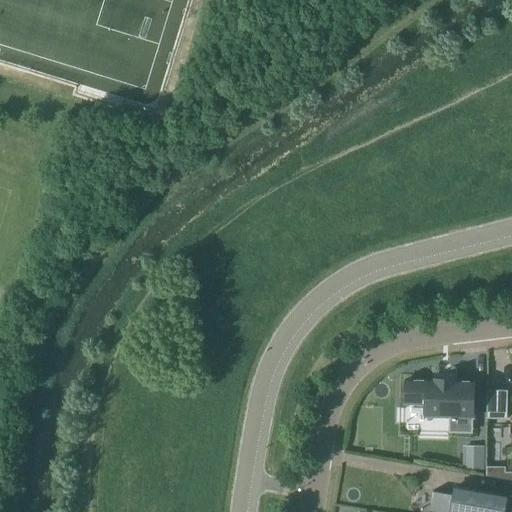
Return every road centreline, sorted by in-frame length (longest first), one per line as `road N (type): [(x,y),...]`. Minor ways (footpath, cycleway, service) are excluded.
road 1 (unknown): [(511,76),(308,174),(219,228),(164,277),(122,345),(95,428),(92,511)]
road 2 (residential): [(312,511),(332,404),(348,377),(398,345),(511,328)]
